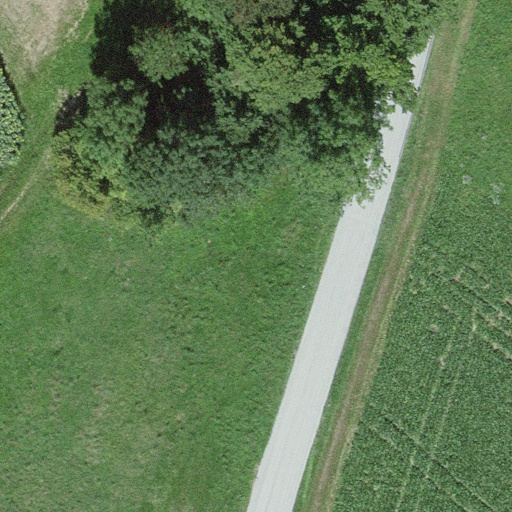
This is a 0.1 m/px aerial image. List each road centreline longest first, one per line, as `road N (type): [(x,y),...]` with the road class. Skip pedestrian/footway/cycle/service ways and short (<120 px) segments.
road 1 (unclassified): [(423,0),(392,135),(277,511)]
road 2 (track): [(0,201),(116,50),(138,0)]
